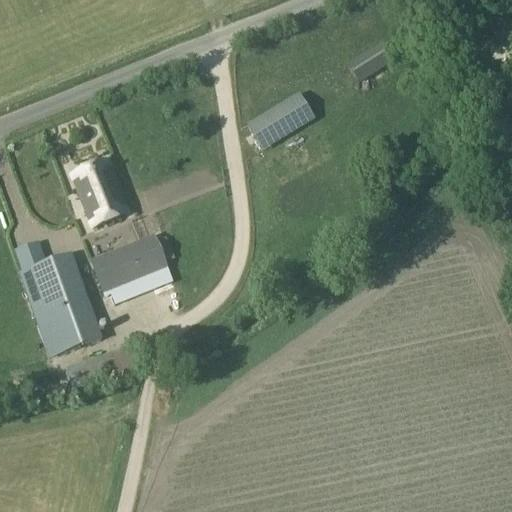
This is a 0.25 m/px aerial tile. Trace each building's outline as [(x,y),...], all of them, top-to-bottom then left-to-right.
[(383,45),(347,66),(359,85),(395,63),(383,45)] [(299,96),(247,127),(258,145),(263,152),(314,121),(310,114),(299,96)] [(125,217),(104,165),(71,178),(91,230),(125,217)] [(165,243),(155,246),(153,239),(126,250),(129,256),(92,271),(102,296),(165,271),(163,265),(172,262),(165,243)] [(100,343),(70,257),(28,272),(59,358),(100,343)]
